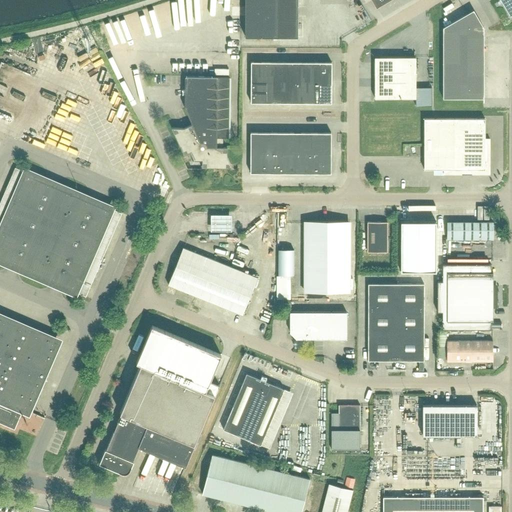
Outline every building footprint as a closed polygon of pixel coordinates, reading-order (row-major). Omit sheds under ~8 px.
[(245,0),(245,37),(276,37),(276,0),(245,0)] [(511,0),(500,0),(509,15),(511,13),(511,0)] [(483,98),(483,27),(477,16),(466,14),(442,27),(442,98),(483,98)] [(374,62),(374,98),(415,98),(415,57),(379,57),(379,62),(374,62)] [(250,102),(331,103),(331,62),(250,62),(250,102)] [(201,164),(201,167),(232,167),(226,156),(227,147),(223,147),(223,138),(227,138),(228,77),(185,76),(185,107),(192,123),(183,128),(171,127),(184,155),(187,161),(189,160),(190,163),(201,164)] [(443,169),(443,174),(489,174),(489,138),(484,138),(484,118),(424,118),(424,169),(443,169)] [(0,126),(6,128),(8,121),(2,120),(0,125),(0,126)] [(250,173),(330,173),(331,132),(250,132),(250,173)] [(0,205),(0,259),(84,296),(120,212),(17,167),(0,205)] [(233,214),(213,214),(213,222),(213,231),(233,231),(233,222),(233,214)] [(306,222),(306,291),(305,291),(348,292),(348,291),(347,291),(347,222),(348,222),(348,221),(305,221),(305,222),(306,222)] [(367,251),(387,252),(387,221),(367,221),(367,251)] [(400,221),(400,272),(436,272),(436,221),(400,221)] [(446,239),(492,239),(493,222),(446,222),(446,239)] [(205,256),(183,247),(168,284),(190,293),(217,304),(242,314),(257,277),(232,267),(205,256)] [(490,320),(492,320),(492,272),(490,272),(490,264),(446,264),(446,329),(490,329),(490,320)] [(396,283),(368,283),(368,309),(368,334),(367,360),(395,360),(423,360),(423,334),(423,309),(424,283),(396,283)] [(289,332),(295,339),(346,339),(346,312),(289,312),(289,332)] [(0,422),(9,427),(16,412),(12,410),(14,407),(23,411),(53,342),(0,319),(0,422)] [(136,362),(140,364),(120,413),(121,413),(106,449),(105,449),(98,464),(121,473),(122,473),(123,474),(124,474),(125,474),(125,473),(126,473),(127,473),(128,472),(129,471),(130,470),(133,461),(132,461),(138,447),(185,466),(195,444),(194,443),(214,394),(215,395),(219,385),(209,381),(220,354),(151,325),(136,362)] [(451,340),(451,361),(492,361),(492,340),(451,340)] [(223,429),(260,444),(284,388),(246,373),(223,429)] [(338,404),(338,420),(331,420),(331,449),(359,449),(359,429),(359,404),(338,404)] [(476,405),(422,405),(422,435),(476,435),(476,405)] [(233,459),(212,454),(202,493),(222,499),(242,504),(263,509),(276,511),(300,511),(309,479),(290,474),(273,469),(252,464),(233,459)] [(321,511),(346,511),(352,489),(328,483),(321,511)] [(482,511),(482,497),(383,497),(382,511),(482,511)]
